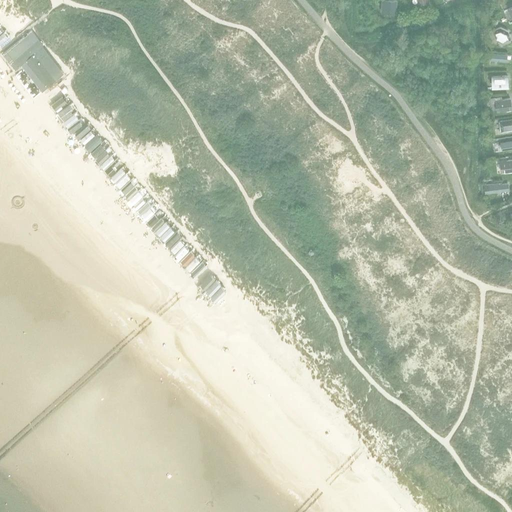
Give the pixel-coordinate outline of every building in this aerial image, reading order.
[(396,12),(396,0),(381,0),(382,4),(384,4),(384,11),(396,12)] [(503,40),(511,38),(508,30),(500,27),(493,29),(496,36),(503,40)] [(62,74),(41,47),(43,45),(31,30),(4,52),(16,67),(26,59),(47,85),(62,74)] [(486,52),(486,57),(488,57),(488,59),(506,60),(507,54),(486,52)] [(508,75),(492,76),(492,85),(508,85),(508,75)] [(495,97),(492,98),(492,101),(496,101),(497,110),(511,108),(510,98),(496,100),(495,97)] [(501,131),(511,128),(511,118),(500,120),(501,131)] [(511,138),(500,141),(502,149),(511,147),(511,138)] [(511,159),(506,160),(505,157),(501,158),(501,160),(500,161),(501,167),(509,167),(510,170),(511,169),(511,159)] [(500,184),(500,182),(484,184),(485,189),(492,188),(492,192),(509,190),(508,183),(500,184)]
